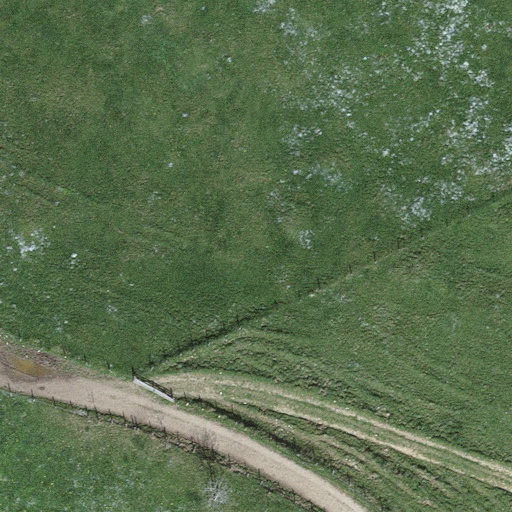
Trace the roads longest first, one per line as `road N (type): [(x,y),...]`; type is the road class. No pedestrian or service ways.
road 1 (track): [(511,480),(299,392),(156,369),(86,392)]
road 2 (track): [(0,362),(302,479),(341,511)]
